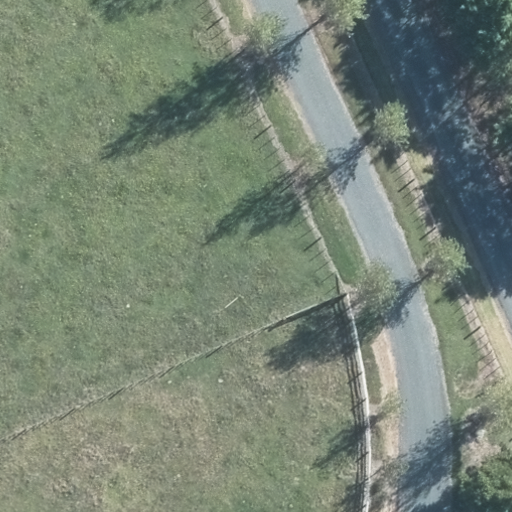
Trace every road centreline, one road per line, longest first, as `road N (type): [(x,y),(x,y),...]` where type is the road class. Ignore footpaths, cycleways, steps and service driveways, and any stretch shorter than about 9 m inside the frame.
road 1 (track): [(281,0),(425,322),(440,433),(435,511)]
road 2 (track): [(435,0),(511,172)]
